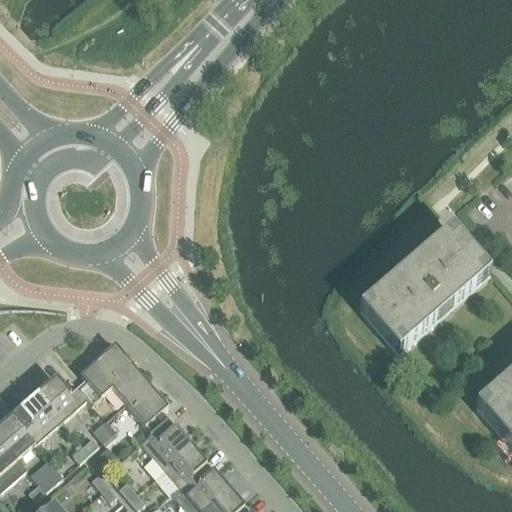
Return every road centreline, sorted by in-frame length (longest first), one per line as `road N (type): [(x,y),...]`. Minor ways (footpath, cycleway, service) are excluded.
road 1 (residential): [(0,383),(74,329),(124,338),(153,359),(289,511)]
road 2 (secondary): [(137,176),(275,0)]
road 3 (unclassified): [(348,511),(205,343)]
road 4 (secondary): [(206,35),(91,134)]
road 5 (secondary): [(206,35),(116,146)]
road 6 (unclassified): [(101,253),(205,343)]
road 7 (unclassified): [(205,343),(129,230)]
